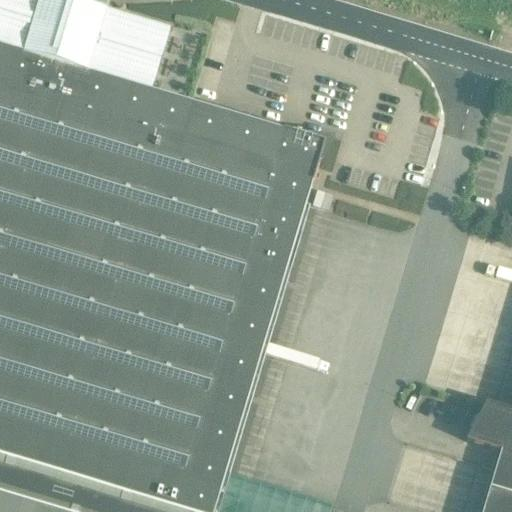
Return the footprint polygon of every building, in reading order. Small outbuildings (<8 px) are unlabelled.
[(0,0),(0,459),(175,511),(214,511),(304,212),(312,185),(313,185),(325,146),(283,133),(282,137),(151,98),(170,33),(172,33),(172,32),(64,0),(0,0)] [(511,499),(511,415),(486,407),(466,444),(500,454),(489,493),(511,499)] [(175,511),(0,459),(0,498),(46,511),(175,511)] [(511,511),(511,499),(489,493),(483,511),(511,511)] [(46,511),(0,498),(0,511),(46,511)]
